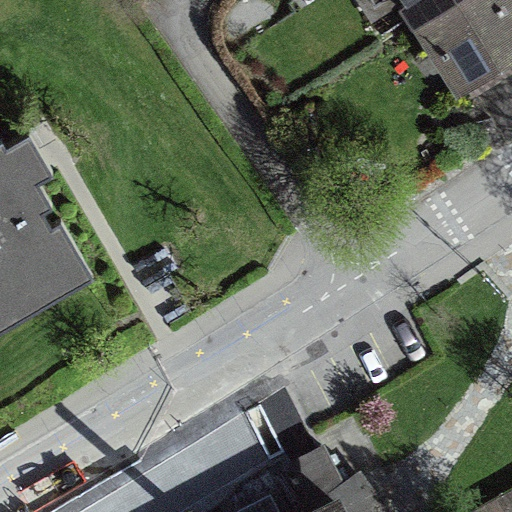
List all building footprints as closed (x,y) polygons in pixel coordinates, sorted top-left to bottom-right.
[(404,0),(419,22),(453,0),(404,0)] [(511,1),(511,0),(453,0),(419,22),(459,83),(511,49),(511,1)] [(0,135),(0,318),(59,285),(51,270),(81,252),(60,217),(51,222),(43,207),(52,202),(38,177),(53,169),(29,128),(6,142),(2,135),(0,135)] [(343,511),(341,507),(350,502),(339,480),(321,446),(290,462),(315,511),(343,511)] [(511,511),(511,480),(454,511),(391,511),(360,466),(339,480),(350,502),(341,507),(343,511),(511,511)]
